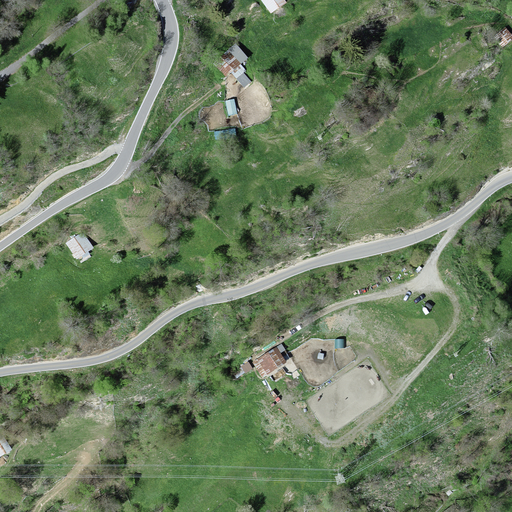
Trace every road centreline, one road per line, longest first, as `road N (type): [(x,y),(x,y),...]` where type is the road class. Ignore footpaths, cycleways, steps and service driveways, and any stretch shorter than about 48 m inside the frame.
road 1 (tertiary): [(0,372),(99,360),(195,301),(442,226),(511,176)]
road 2 (track): [(342,446),(442,343),(457,300),(444,286),(425,283),(386,290),(337,305),(260,347)]
road 3 (tertiary): [(161,0),(169,51),(122,164),(0,247)]
road 4 (track): [(0,478),(84,457),(31,511)]
road 5 (track): [(128,149),(57,172),(0,218)]
road 6 (track): [(104,0),(0,76)]
